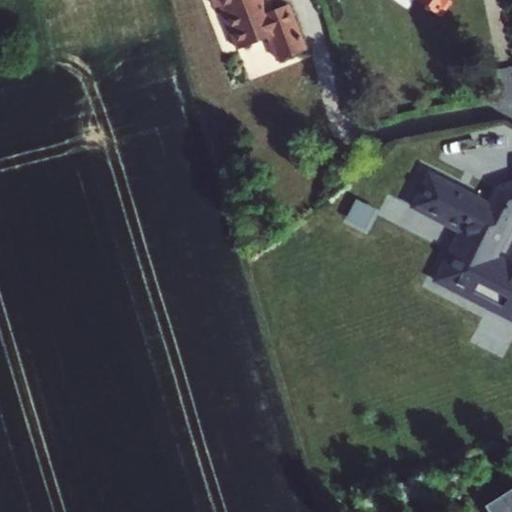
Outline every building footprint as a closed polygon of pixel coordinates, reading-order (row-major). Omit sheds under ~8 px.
[(231,35),(237,55),(262,48),(269,71),(297,63),(283,16),(268,21),(261,0),(207,0),(212,13),(217,12),(224,37),(231,35)] [(416,0),(415,2),(422,7),(421,8),(430,14),(431,12),(438,18),(449,1),(448,1),(448,0),(416,0)] [(449,1),(438,18),(441,19),(451,3),(449,1)] [(230,57),(237,55),(231,35),(224,37),(230,57)] [(511,266),(493,257),(511,220),(511,182),(496,188),(487,205),(428,174),(412,207),(458,231),(450,247),(466,297),(511,320),(511,266)] [(356,198),(347,218),(373,229),(382,210),(356,198)] [(450,247),(433,280),(466,297),(450,247)] [(486,511),(511,511),(511,488),(484,508),(486,511)]
